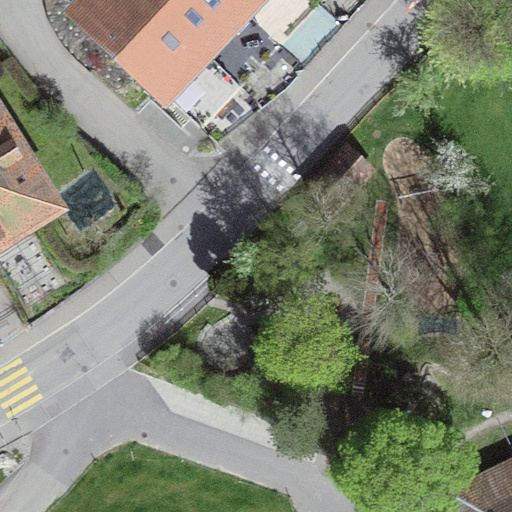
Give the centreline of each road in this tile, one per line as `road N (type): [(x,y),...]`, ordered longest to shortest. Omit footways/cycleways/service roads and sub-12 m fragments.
road 1 (residential): [(77,356),(150,301),(444,0)]
road 2 (residential): [(77,356),(94,399),(21,511)]
